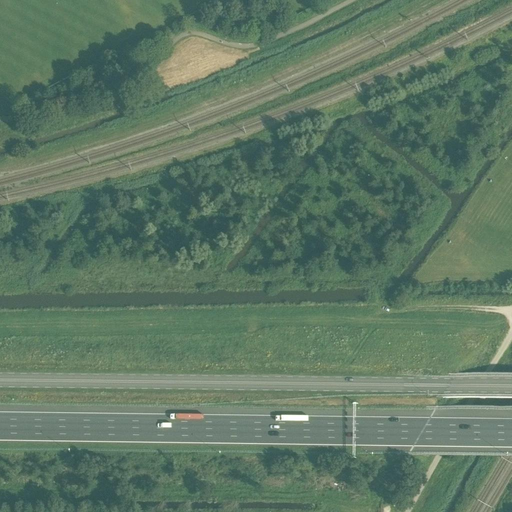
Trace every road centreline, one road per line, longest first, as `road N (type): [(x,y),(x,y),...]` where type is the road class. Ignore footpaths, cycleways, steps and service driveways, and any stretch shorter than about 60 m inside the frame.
road 1 (track): [(0,326),(360,320),(417,308),(511,313)]
road 2 (motorway): [(511,433),(0,426)]
road 3 (secondary): [(511,386),(0,380)]
road 4 (unclassified): [(409,511),(511,326)]
